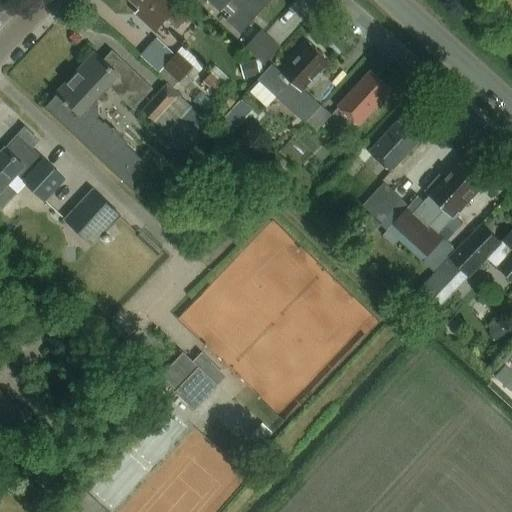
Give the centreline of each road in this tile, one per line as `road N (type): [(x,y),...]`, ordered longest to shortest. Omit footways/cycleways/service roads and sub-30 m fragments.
road 1 (unclassified): [(511,160),(335,0)]
road 2 (secondary): [(511,108),(393,0)]
